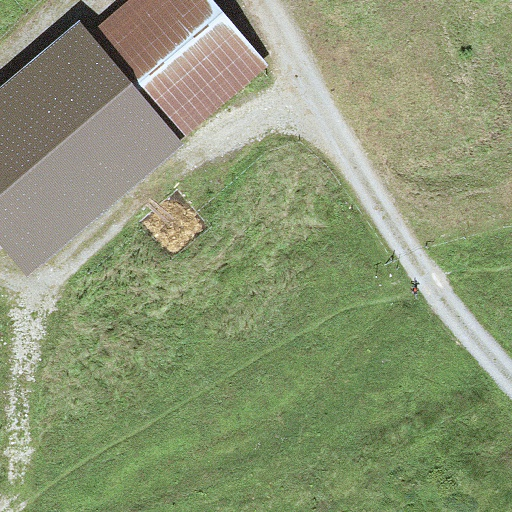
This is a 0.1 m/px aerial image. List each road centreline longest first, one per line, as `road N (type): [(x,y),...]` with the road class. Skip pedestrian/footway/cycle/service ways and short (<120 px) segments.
road 1 (track): [(429,286),(264,0)]
road 2 (track): [(511,390),(459,335),(429,286)]
